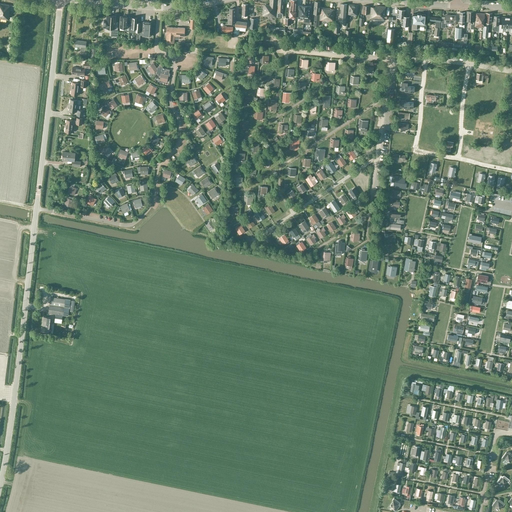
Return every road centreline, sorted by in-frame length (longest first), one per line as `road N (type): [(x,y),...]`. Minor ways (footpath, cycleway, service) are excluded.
road 1 (tertiary): [(0,486),(60,0)]
road 2 (tertiary): [(77,0),(160,8),(222,0)]
